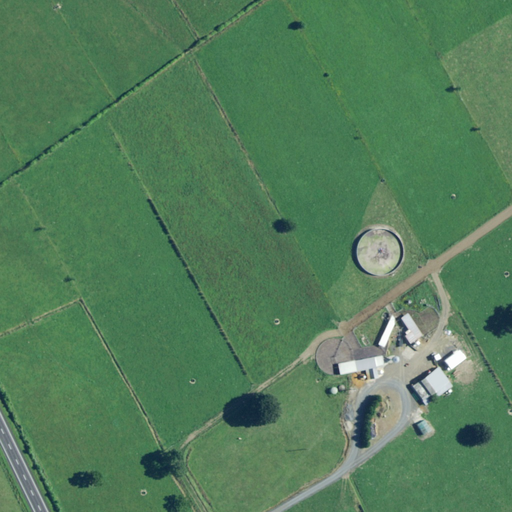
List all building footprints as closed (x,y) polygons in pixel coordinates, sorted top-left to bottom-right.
[(401,318),(408,328),(404,331),(406,334),(403,336),(409,344),(422,335),(407,313),(401,318)] [(441,358),(438,353),(432,356),(435,361),(441,358)] [(338,364),(340,375),(365,370),(367,380),(379,378),(377,367),(383,366),(381,355),(338,364)] [(453,386),(438,366),(411,386),(425,406),(453,386)] [(431,430),(427,424),(419,430),(423,436),(431,430)]
